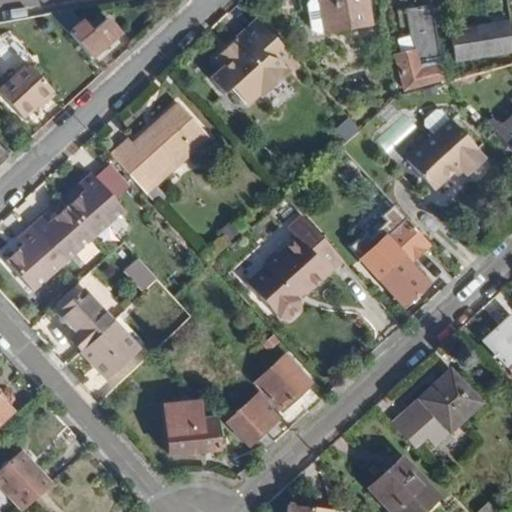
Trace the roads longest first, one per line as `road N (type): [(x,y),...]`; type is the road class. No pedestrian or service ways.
road 1 (residential): [(511,254),(226,511)]
road 2 (residential): [(193,0),(0,191)]
road 3 (residential): [(172,511),(0,318)]
